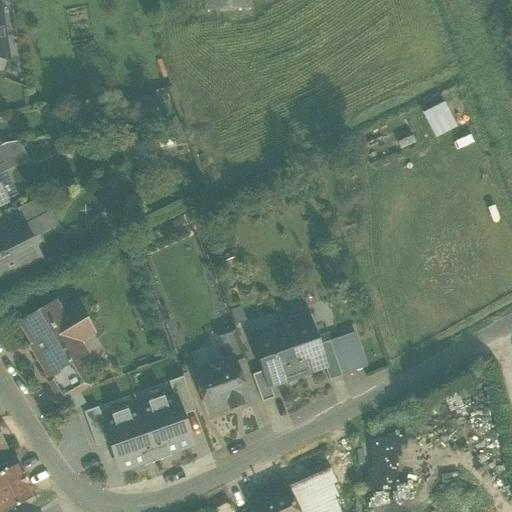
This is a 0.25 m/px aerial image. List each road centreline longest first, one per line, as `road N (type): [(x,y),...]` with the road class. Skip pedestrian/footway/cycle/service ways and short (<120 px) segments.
road 1 (residential): [(511,321),(234,472),(149,504),(110,508)]
road 2 (residential): [(110,508),(82,496),(57,469),(0,376)]
